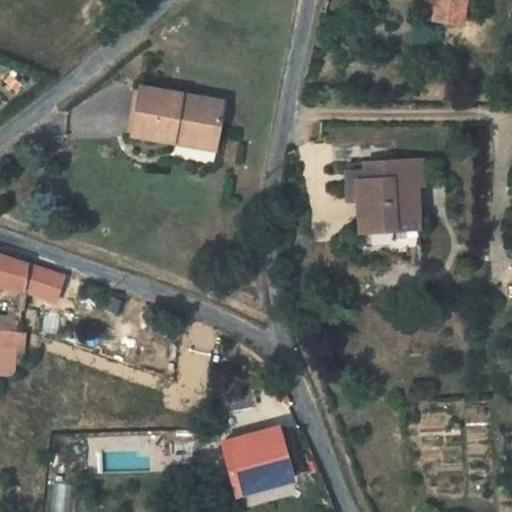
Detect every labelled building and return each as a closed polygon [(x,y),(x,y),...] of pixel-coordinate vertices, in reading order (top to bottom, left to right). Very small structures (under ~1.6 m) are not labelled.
[(471,0),(441,0),(439,24),(468,28),(471,0)] [(219,110),(137,94),(127,141),(169,149),(170,141),(212,148),(219,110)] [(210,157),(212,148),(170,141),(169,149),(210,157)] [(433,174),(359,177),(359,195),(341,195),(342,213),(371,213),(372,242),(406,242),(406,230),(429,229),(426,199),(433,199),(433,174)] [(0,298),(13,300),(17,273),(0,267),(0,298)] [(262,434),(223,452),(239,491),(278,473),(262,434)]
